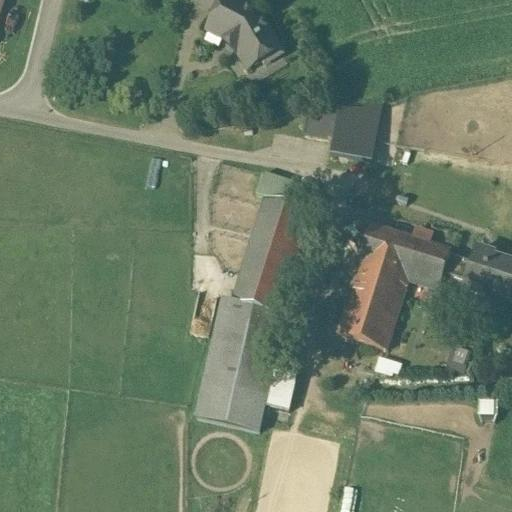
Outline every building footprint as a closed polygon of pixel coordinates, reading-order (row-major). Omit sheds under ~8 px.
[(194,0),(192,4),(213,12),(199,28),(219,41),(235,57),(247,75),(284,51),(261,15),(236,0),(194,0)] [(381,111),(338,104),(329,157),(372,164),(381,111)] [(450,254),(372,229),(336,338),(387,355),(410,286),(437,295),(450,254)] [(511,308),(511,264),(475,253),(461,295),(511,312),(511,308)] [(232,306),(224,304),(214,343),(195,422),(260,438),(289,320),(281,318),(232,306)] [(469,370),(472,348),(454,345),(450,367),(469,370)] [(374,372),(397,377),(400,363),(378,358),(374,372)] [(478,415),(494,415),(495,400),(478,400),(478,415)]
